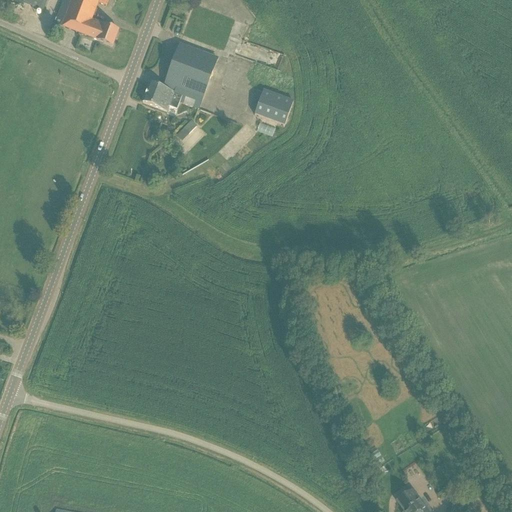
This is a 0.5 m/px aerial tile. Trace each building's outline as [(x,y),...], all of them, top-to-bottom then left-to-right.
[(8,0),(42,13),(46,0),(8,0)] [(112,48),(118,32),(103,26),(103,25),(91,20),(97,4),(106,7),(108,0),(72,0),(71,4),(63,1),(54,25),(97,41),(96,42),(112,48)] [(180,45),(163,90),(182,97),(179,104),(198,111),(218,60),(180,45)] [(142,104),(151,107),(167,113),(169,108),(177,111),(179,104),(182,97),(163,90),(149,85),(142,104)] [(293,103),(263,91),(254,116),(284,128),(293,103)] [(185,121),(171,135),(185,148),(199,134),(185,121)] [(0,263),(0,304),(18,307),(21,284),(26,285),(28,267),(0,263)] [(426,511),(412,491),(397,502),(403,511),(426,511)]
